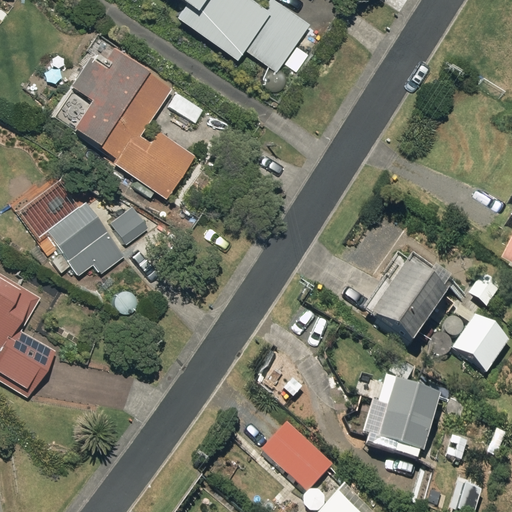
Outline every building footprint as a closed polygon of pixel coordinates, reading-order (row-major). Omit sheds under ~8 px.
[(148,0),(168,13),(162,23),(192,43),(220,0),(148,0)] [(230,0),(220,0),(192,43),(225,66),(234,52),(270,76),(302,28),(262,1),(253,15),(230,0)] [(57,133),(104,165),(102,167),(156,203),(186,159),(140,128),(162,95),(100,53),(88,71),(76,63),(57,91),(76,104),(57,133)] [(163,106),(189,124),(198,112),(171,94),(163,106)] [(37,235),(48,251),(43,255),(61,281),(68,276),(70,279),(88,266),(95,276),(118,259),(79,205),(37,235)] [(137,213),(132,206),(107,222),(122,247),(153,228),(142,210),(137,213)] [(359,313),(402,342),(437,291),(435,290),(446,274),(428,262),(417,278),(393,262),(359,313)] [(484,309),(502,290),(483,274),(466,293),(484,309)] [(0,388),(21,400),(46,353),(14,336),(33,301),(0,282),(0,388)] [(468,316),(445,349),(482,374),(505,341),(468,316)] [(386,446),(384,454),(408,461),(411,453),(414,454),(430,396),(374,380),(367,404),(377,407),(368,441),(386,446)] [(283,427),(260,454),(304,494),(328,467),(283,427)] [(360,450),(355,471),(389,480),(395,459),(360,450)] [(289,511),(351,511),(357,505),(322,475),(289,511)]
